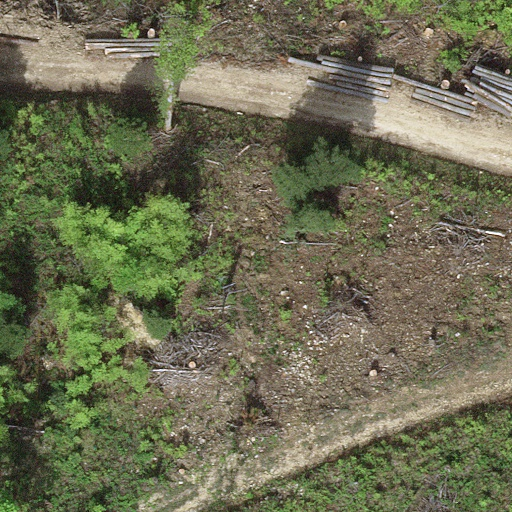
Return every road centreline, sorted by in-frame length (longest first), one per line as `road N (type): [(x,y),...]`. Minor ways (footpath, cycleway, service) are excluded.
road 1 (track): [(511,148),(297,89),(0,63)]
road 2 (track): [(511,385),(288,455),(175,511)]
